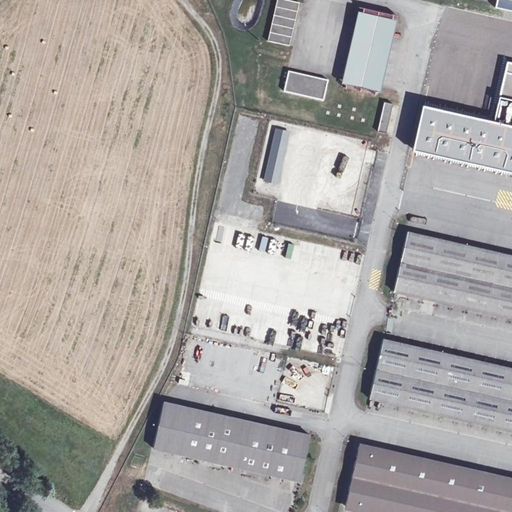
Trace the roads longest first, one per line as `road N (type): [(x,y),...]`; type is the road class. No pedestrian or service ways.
road 1 (track): [(185,0),(218,41),(221,84),(197,177),(186,280),(170,348),(84,511)]
road 2 (unknown): [(264,511),(119,451)]
road 3 (unknown): [(390,191),(511,215)]
